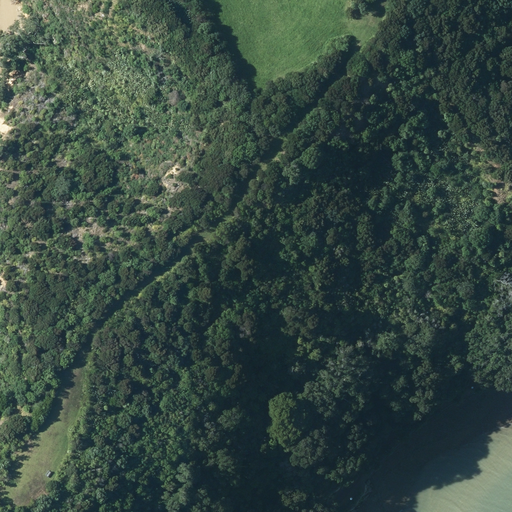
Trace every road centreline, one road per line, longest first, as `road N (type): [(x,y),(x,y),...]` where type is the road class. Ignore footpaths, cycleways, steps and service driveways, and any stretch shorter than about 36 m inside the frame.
road 1 (track): [(16,495),(30,481),(100,320),(211,229),(325,85),(379,0)]
road 2 (track): [(511,359),(465,379),(320,511)]
